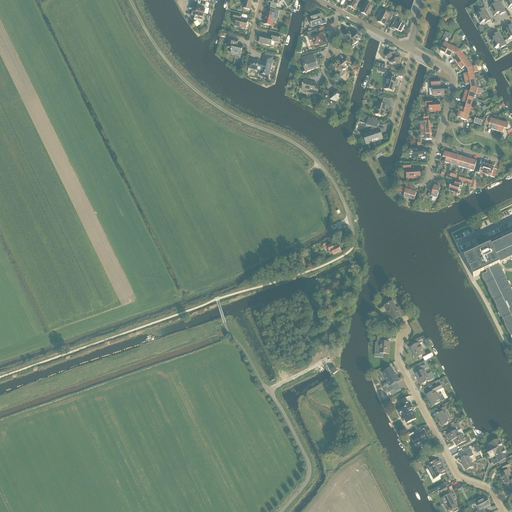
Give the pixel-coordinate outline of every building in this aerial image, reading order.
[(245,0),(243,8),(250,10),(252,0),(245,0)] [(349,6),(354,9),(359,1),(357,0),(350,0),(352,1),(349,6)] [(364,7),(361,13),(368,17),(373,8),(366,4),(368,1),(366,0),(363,0),(361,5),(364,7)] [(498,0),(496,0),(492,2),(494,5),(489,8),(490,7),(495,15),(494,16),(499,13),(500,15),(505,12),(498,0)] [(196,9),(193,9),(192,12),(204,15),(205,8),(197,6),(196,9)] [(484,8),(479,11),(481,14),(475,17),(476,17),(477,16),(481,23),(480,24),(485,21),(486,23),(491,20),(484,8)] [(264,24),(272,26),(274,17),(278,18),(279,12),(270,9),(270,10),(271,10),(270,13),(267,12),(264,24)] [(380,18),(378,22),(384,25),(388,18),(391,19),(394,13),(391,11),(389,15),(384,13),(384,12),(380,10),(377,17),(380,18)] [(194,16),(193,20),(197,21),(201,27),(204,15),(192,12),(191,15),(194,16)] [(320,24),(321,25),(326,24),(326,21),(321,22),(320,19),(322,19),(320,12),(310,15),(312,22),(310,22),(312,27),(320,24)] [(240,29),(242,28),(246,29),(245,32),(246,26),(248,26),(247,24),(248,22),(240,20),(241,16),(234,15),(233,18),(237,19),(235,27),(238,27),(240,29)] [(390,28),(394,31),(395,30),(401,33),(402,30),(403,30),(403,29),(405,26),(399,23),(400,20),(395,18),(396,18),(390,28)] [(511,24),(507,27),(508,29),(503,32),(503,33),(504,32),(508,39),(507,39),(507,40),(511,37),(511,24)] [(319,44),(324,43),(322,38),(320,34),(318,34),(317,34),(316,31),(308,33),(310,41),(313,40),(314,45),(319,43),(319,44)] [(354,45),(358,42),(357,41),(362,37),(357,32),(353,36),(350,32),(349,34),(347,34),(346,35),(346,36),(344,38),(350,45),(349,46),(351,48),(352,48),(354,47),(354,46),(354,45)] [(498,32),(493,35),(494,37),(489,40),(489,41),(490,40),(495,48),(494,48),(494,49),(499,46),(501,48),(506,45),(498,32)] [(272,37),(261,35),(259,43),(271,46),(272,41),(278,43),(280,35),(273,34),(272,37)] [(440,52),(445,54),(449,45),(447,44),(449,40),(443,37),(441,42),(444,43),(440,52)] [(231,54),(240,56),(243,47),(237,45),(238,40),(229,38),(227,48),(232,49),(231,54)] [(452,53),(456,54),(459,50),(449,45),(445,54),(450,57),(452,53)] [(395,65),(399,66),(400,62),(399,62),(401,57),(394,55),(395,52),(388,50),(386,55),(392,56),(390,63),(395,64),(395,65)] [(459,50),(456,54),(458,58),(454,60),(458,65),(466,59),(459,50)] [(304,72),(306,73),(307,72),(318,68),(317,68),(313,55),(314,55),(314,54),(301,59),(303,63),(304,63),(305,67),(304,72)] [(260,71),(259,76),(267,78),(269,77),(270,73),(269,73),(273,58),(265,56),(263,61),(264,62),(263,63),(262,63),(250,60),(248,68),(260,71)] [(340,61),(334,66),(340,73),(339,74),(339,76),(340,78),(342,78),(345,75),(345,73),(344,71),(346,69),(346,68),(351,64),(346,58),(341,62),(340,61)] [(472,67),(466,59),(458,65),(461,69),(465,66),(467,70),(472,67)] [(464,74),(465,80),(474,78),(473,73),(472,67),(467,70),(468,73),(464,74)] [(387,73),(385,79),(388,80),(387,84),(385,84),(383,89),(387,90),(387,89),(393,91),(395,84),(396,84),(397,80),(391,78),(393,74),(387,73)] [(476,86),(474,78),(465,80),(466,85),(470,84),(471,88),(476,89),(477,89),(480,89),(479,85),(476,86)] [(309,81),(304,80),(302,90),(302,89),(308,91),(308,93),(317,95),(319,87),(315,86),(316,84),(315,84),(309,83),(309,81)] [(441,85),(440,81),(431,81),(431,88),(433,88),(433,96),(444,95),(444,87),(440,87),(440,85),(441,85)] [(476,89),(471,88),(470,92),(465,91),(464,96),(473,99),(476,89)] [(334,107),(337,104),(335,102),(342,95),(337,90),(329,96),(328,94),(328,93),(322,98),(326,103),(325,104),(329,109),(333,106),(334,107)] [(475,108),(476,105),(472,104),(473,99),(464,96),(462,102),(466,103),(466,106),(471,107),(475,108)] [(429,105),(429,111),(440,111),(440,103),(432,103),(432,100),(425,101),(426,106),(429,105)] [(388,103),(383,101),(382,104),(378,103),(378,104),(377,107),(377,106),(374,108),(376,110),(376,111),(375,114),(375,115),(383,117),(386,115),(384,113),(384,112),(385,109),(386,106),(390,104),(389,104),(388,103)] [(475,108),(471,107),(466,106),(465,109),(460,107),(459,113),(468,116),(470,111),(474,112),(475,109),(475,108)] [(459,113),(457,118),(466,121),(471,123),(472,120),(468,119),(468,116),(459,113)] [(492,125),(491,129),(497,131),(500,122),(491,119),(489,116),(487,117),(485,124),(489,125),(489,124),(492,125)] [(420,125),(421,131),(431,130),(430,125),(429,121),(429,122),(429,117),(418,118),(418,123),(424,122),(424,125),(420,125)] [(371,132),(362,135),(366,146),(372,144),(372,143),(383,139),(379,129),(376,130),(376,129),(377,129),(378,125),(379,122),(369,119),(367,126),(369,126),(371,127),(371,132)] [(511,130),(509,124),(500,122),(497,131),(503,133),(504,129),(507,129),(508,131),(511,130)] [(431,140),(431,130),(421,131),(421,137),(426,137),(426,140),(431,140)] [(421,159),(426,159),(425,155),(426,155),(425,154),(426,153),(425,152),(426,151),(425,151),(425,150),(420,150),(419,149),(418,149),(418,147),(410,147),(410,154),(414,153),(414,157),(421,157),(421,159)] [(444,152),(443,157),(446,158),(445,162),(450,164),(453,155),(444,152)] [(450,164),(456,166),(459,156),(453,155),(450,164)] [(462,168),(465,158),(459,156),(456,166),(462,168)] [(462,168),(468,169),(471,160),(465,158),(462,168)] [(468,169),(474,171),(476,162),(471,160),(468,169)] [(477,172),(485,175),(488,165),(484,164),(484,165),(482,164),(482,166),(479,165),(477,172)] [(493,166),(488,165),(485,175),(494,178),(496,170),(494,169),(494,168),(492,167),(493,166)] [(420,170),(406,171),(407,178),(420,177),(420,170)] [(457,195),(460,194),(458,191),(460,186),(462,186),(463,183),(456,181),(455,184),(451,183),(451,185),(452,185),(452,186),(451,186),(450,187),(449,188),(450,189),(449,191),(455,193),(457,195)] [(406,187),(396,188),(396,193),(405,192),(404,194),(403,197),(405,197),(405,198),(414,200),(416,193),(414,192),(413,186),(413,184),(405,184),(406,187)] [(434,187),(431,186),(428,191),(432,193),(431,196),(437,198),(440,188),(434,186),(434,187)] [(477,253),(466,258),(476,277),(485,272),(487,275),(482,277),(482,278),(484,277),(486,281),(484,282),(488,290),(490,290),(494,299),(493,299),(497,308),(498,307),(503,316),(501,317),(505,325),(507,324),(511,333),(509,334),(511,339),(511,338),(511,292),(501,268),(500,269),(499,266),(500,265),(500,264),(511,258),(511,237),(511,238),(510,237),(501,241),(502,243),(496,246),(495,244),(486,248),(487,250),(478,254),(477,253)] [(342,252),(338,244),(333,247),(332,245),(327,247),(329,252),(331,251),(333,256),(342,252)] [(302,255),(298,257),(302,267),(306,264),(302,255)] [(340,285),(337,280),(334,282),(333,280),(330,282),(333,288),(340,285)] [(393,302),(385,307),(392,320),(400,316),(401,319),(404,317),(399,307),(396,309),(393,302)] [(426,341),(424,336),(412,342),(414,346),(410,348),(416,358),(425,354),(420,344),(426,341)] [(376,343),(375,349),(379,349),(379,353),(389,354),(390,343),(384,342),(385,337),(377,337),(377,343),(376,343)] [(424,370),(416,374),(421,385),(430,380),(430,381),(434,379),(431,374),(428,376),(424,370),(427,368),(426,365),(423,367),(424,370)] [(391,369),(383,373),(388,384),(383,387),(386,394),(390,392),(392,395),(396,393),(393,388),(399,386),(397,382),(399,381),(396,376),(395,376),(391,369)] [(435,382),(437,385),(428,390),(430,394),(427,395),(432,406),(441,401),(444,399),(442,395),(438,396),(436,392),(442,388),(438,380),(435,382)] [(404,415),(405,416),(408,423),(410,422),(410,423),(412,422),(412,421),(416,419),(411,409),(413,408),(411,405),(407,407),(406,404),(407,403),(405,399),(399,402),(402,409),(398,411),(401,416),(404,415)] [(442,413),(437,415),(442,426),(451,421),(446,411),(447,410),(446,407),(440,410),(442,413)] [(451,442),(453,440),(463,435),(464,435),(457,423),(454,424),(452,425),(450,426),(453,432),(447,435),(451,442)] [(425,436),(422,431),(411,437),(415,445),(422,442),(426,450),(433,446),(427,435),(425,436)] [(453,440),(456,446),(462,443),(464,446),(471,442),(468,437),(465,439),(463,435),(453,440)] [(491,447),(486,449),(491,458),(495,456),(501,466),(511,460),(511,456),(508,458),(500,442),(495,444),(494,442),(490,444),(491,447)] [(460,460),(465,470),(473,466),(469,458),(474,455),(470,448),(464,451),(467,457),(460,460)] [(444,468),(443,468),(439,460),(432,463),(431,460),(425,463),(428,470),(431,468),(434,474),(432,475),(435,479),(446,473),(444,468)] [(499,475),(505,486),(506,485),(509,492),(511,491),(511,479),(508,470),(499,475)] [(444,483),(429,491),(431,494),(439,490),(446,486),(444,483)] [(452,494),(442,499),(449,511),(453,510),(454,511),(455,511),(458,511),(457,508),(457,507),(454,501),(455,501),(452,494)] [(475,511),(485,511),(484,508),(490,505),(486,498),(476,503),(480,510),(475,511)]
